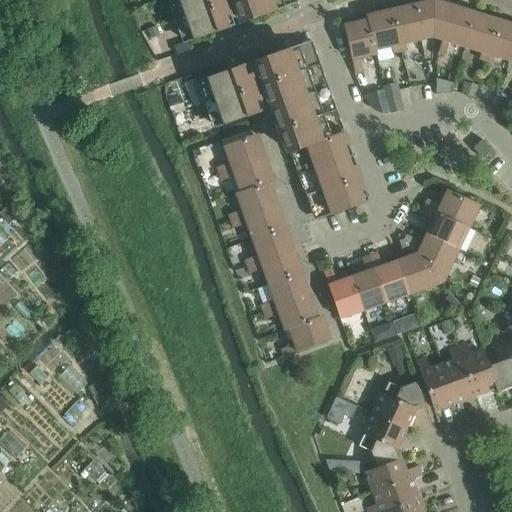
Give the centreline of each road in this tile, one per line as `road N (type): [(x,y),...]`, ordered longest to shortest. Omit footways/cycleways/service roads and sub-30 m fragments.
road 1 (residential): [(511,157),(471,112),(358,143)]
road 2 (residential): [(311,252),(388,226),(358,143)]
road 3 (unclassified): [(358,143),(308,0)]
road 4 (unclassified): [(511,425),(449,448),(473,511)]
